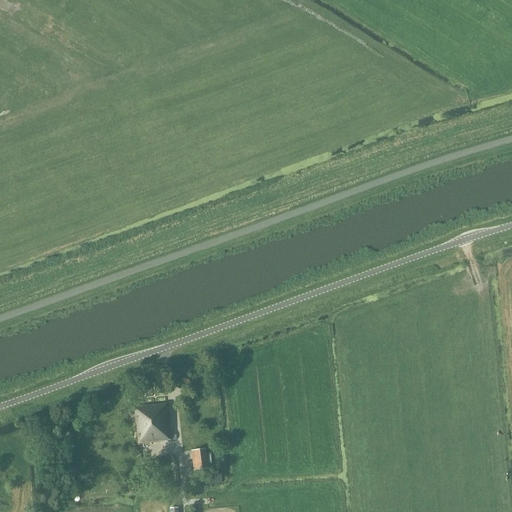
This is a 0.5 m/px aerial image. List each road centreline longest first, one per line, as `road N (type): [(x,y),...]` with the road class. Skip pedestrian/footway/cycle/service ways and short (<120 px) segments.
road 1 (unclassified): [(0,409),(511,226)]
road 2 (unclassified): [(0,320),(511,141)]
